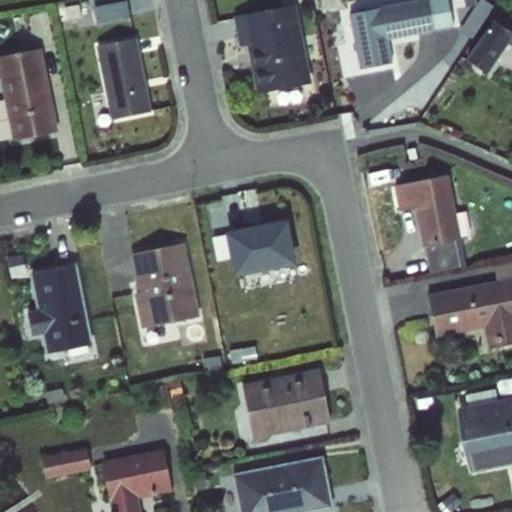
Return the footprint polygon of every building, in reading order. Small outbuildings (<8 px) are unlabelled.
[(415,0),(348,13),(360,70),(392,63),(387,40),(453,27),(447,0),(415,0)] [(469,0),(469,1),(474,4),(466,28),(482,33),(493,0),(469,0)] [(295,4),(232,16),(238,46),(245,45),(257,95),(311,82),(295,4)] [(511,15),(502,8),(466,60),(486,73),(506,42),(511,46),(511,15)] [(95,47),(111,120),(151,112),(135,38),(95,47)] [(0,87),(13,141),(57,131),(41,48),(0,56),(0,87)] [(429,273),(466,264),(448,174),(393,186),(399,212),(414,210),(422,246),(429,273)] [(289,219),(215,227),(218,258),(231,256),(233,271),(295,264),(289,219)] [(133,293),(140,328),(198,316),(183,243),(129,254),(137,292),(133,293)] [(14,273),(29,271),(26,252),(11,255),(14,273)] [(428,295),(437,337),(482,328),(488,348),(511,342),(511,261),(493,265),(496,280),(428,295)] [(46,354),(92,344),(76,263),(29,273),(46,354)] [(319,369),(242,385),(253,439),(331,423),(319,369)] [(511,390),(454,402),(468,471),(511,461),(511,390)] [(46,474),(92,468),(89,445),(43,452),(46,474)] [(167,446),(102,456),(110,511),(143,511),(140,491),(173,486),(167,446)] [(231,474),(238,511),(308,511),(333,507),(322,456),(231,474)]
